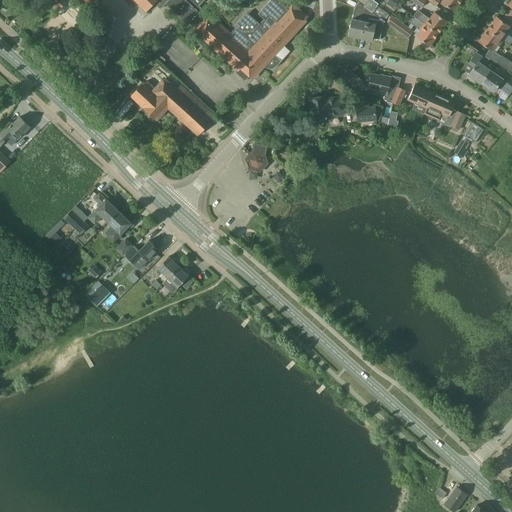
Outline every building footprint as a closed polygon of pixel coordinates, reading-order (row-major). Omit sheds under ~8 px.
[(67,1),(65,0),(55,0),(53,3),(60,9),(67,1)] [(283,43),(307,18),(307,17),(288,0),(271,0),(259,13),(265,19),(260,24),(247,13),(235,26),(237,28),(231,35),(226,31),(209,15),(208,16),(201,9),(202,9),(198,6),(203,0),(86,0),(89,3),(91,0),(135,0),(146,10),(156,0),(157,0),(163,6),(166,3),(188,24),(189,23),(196,29),(195,29),(212,45),(233,64),(238,68),(235,72),(245,81),(250,76),(252,77),(263,65),(267,68),(271,69),(274,68),(277,66),(282,60),(275,53),(283,43)] [(357,0),(365,6),(373,12),(379,4),(373,0),(357,0)] [(454,12),(461,0),(443,0),(441,3),(454,12)] [(420,13),(416,19),(438,34),(446,22),(434,13),(429,19),(420,13)] [(398,30),(402,24),(392,16),(388,22),(398,30)] [(438,34),(416,19),(413,16),(409,22),(421,31),(417,38),(429,47),(438,34)] [(497,17),(488,29),(503,40),(507,34),(504,32),(509,25),(497,17)] [(373,40),(380,41),(383,25),(381,22),(369,20),(368,24),(352,21),(349,37),(373,42),(373,40)] [(503,40),(488,29),(479,42),(492,51),(492,50),(497,53),(501,48),(499,46),(503,40)] [(482,83),(490,71),(484,66),(489,59),(474,48),(470,54),(472,56),(468,62),(475,67),(469,74),(482,83)] [(496,62),(511,73),(511,61),(502,54),(496,62)] [(502,79),(490,71),(482,83),(494,92),(499,84),(511,93),(511,90),(511,79),(505,74),(502,79)] [(384,100),(391,102),(398,87),(389,85),(391,77),(384,76),(384,77),(378,75),(378,74),(374,73),(374,74),(372,74),(368,88),(376,90),(376,91),(385,94),(384,100)] [(211,121),(211,120),(215,116),(181,85),(176,89),(164,79),(153,91),(143,82),(131,95),(144,106),(143,107),(156,119),(168,106),(199,134),(211,121)] [(409,100),(427,107),(433,92),(415,84),(409,100)] [(406,91),(398,87),(391,102),(400,105),(406,91)] [(466,113),(458,110),(457,112),(452,110),(456,101),(433,92),(427,107),(425,112),(438,118),(437,119),(447,122),(461,128),(466,113)] [(344,115),(342,103),(342,97),(326,99),(325,96),(319,97),(317,95),(313,95),(312,97),(310,98),(312,123),(328,121),(328,117),(344,115)] [(377,120),(375,105),(356,107),(357,122),(377,120)] [(12,121),(0,133),(0,172),(11,161),(0,150),(0,145),(12,133),(17,138),(30,126),(20,116),(13,123),(12,121)] [(380,122),(382,123),(387,124),(389,118),(381,116),(380,122)] [(477,143),(485,129),(474,122),(465,136),(477,143)] [(461,155),(467,145),(461,140),(454,151),(461,155)] [(269,164),(266,154),(268,146),(254,143),(253,151),(245,158),(249,170),(261,173),(269,164)] [(101,215),(107,221),(118,210),(99,192),(93,199),(98,203),(96,205),(98,207),(88,217),(94,223),(101,215)] [(63,218),(81,234),(89,226),(72,209),(63,218)] [(118,210),(107,221),(112,225),(108,229),(111,232),(107,235),(114,241),(131,223),(118,210)] [(47,236),(57,244),(64,236),(55,228),(47,236)] [(122,255),(132,244),(125,238),(116,248),(122,255)] [(159,248),(149,240),(139,251),(134,245),(124,255),(135,265),(144,255),(148,260),(159,248)] [(159,276),(165,281),(179,266),(169,256),(158,268),(163,272),(159,276)] [(111,277),(126,264),(122,260),(107,273),(111,277)] [(93,264),(87,270),(96,278),(101,272),(93,264)] [(188,277),(189,275),(179,266),(165,281),(163,283),(173,292),(178,287),(181,284),(186,288),(193,281),(188,277)] [(152,284),(157,289),(161,285),(156,279),(152,284)] [(98,306),(111,293),(101,283),(87,297),(98,306)] [(454,511),(467,494),(456,486),(444,504),(454,511)] [(442,499),(446,493),(439,487),(435,493),(442,499)]
